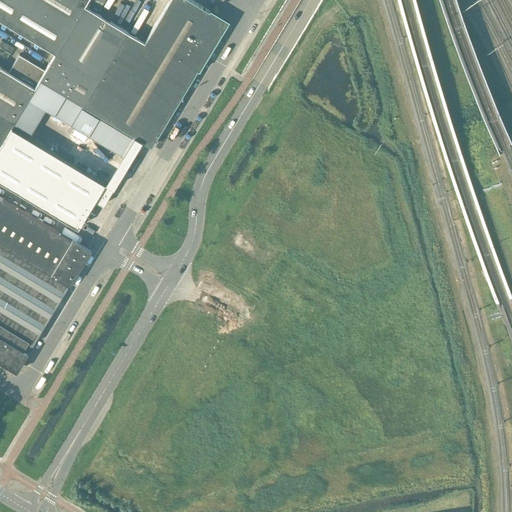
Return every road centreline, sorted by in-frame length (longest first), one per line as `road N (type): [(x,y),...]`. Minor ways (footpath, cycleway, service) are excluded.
road 1 (unclassified): [(250,10),(116,236)]
road 2 (tertiary): [(164,289),(32,511)]
road 3 (tertiary): [(200,193),(308,0)]
road 4 (unclassified): [(106,251),(29,379),(17,388),(0,384)]
